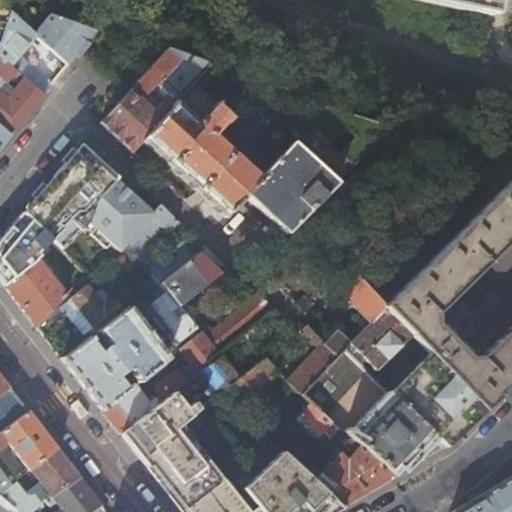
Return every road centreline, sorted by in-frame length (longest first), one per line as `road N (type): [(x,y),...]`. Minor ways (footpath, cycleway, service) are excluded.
road 1 (residential): [(142,511),(0,331)]
road 2 (unclassified): [(0,194),(122,46)]
road 3 (tertiary): [(391,511),(466,466),(511,421)]
